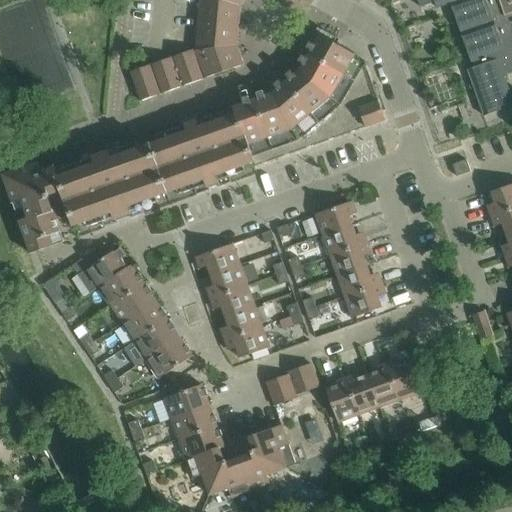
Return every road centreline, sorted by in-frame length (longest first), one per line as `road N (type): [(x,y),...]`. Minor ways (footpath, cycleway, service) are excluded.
road 1 (unclassified): [(182,240),(422,151)]
road 2 (unclassified): [(235,385),(431,317)]
road 3 (residential): [(339,0),(374,20),(422,151)]
road 4 (residential): [(431,317),(487,298),(449,191)]
road 5 (residential): [(437,195),(393,209),(431,317)]
